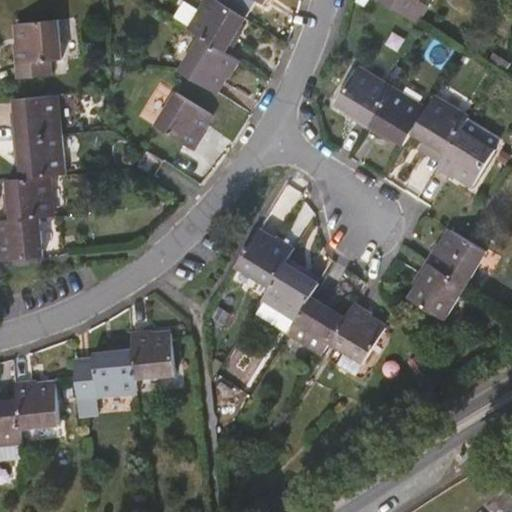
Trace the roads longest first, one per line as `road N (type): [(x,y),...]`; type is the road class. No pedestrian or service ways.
road 1 (residential): [(0,345),(87,314),(127,288),(195,223),(270,128)]
road 2 (secondary): [(511,396),(333,511)]
road 3 (residential): [(270,128),(327,0)]
road 4 (residential): [(270,128),(334,173),(364,226)]
